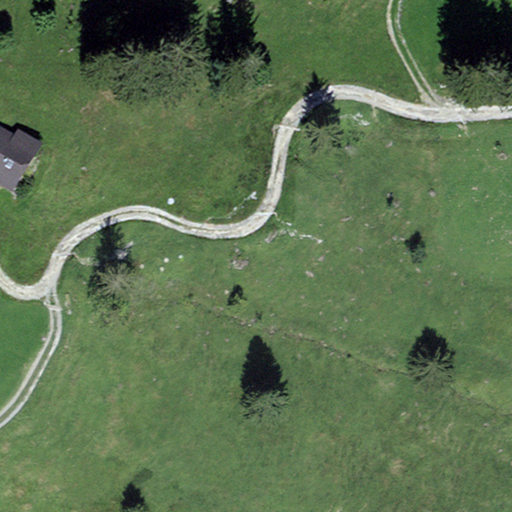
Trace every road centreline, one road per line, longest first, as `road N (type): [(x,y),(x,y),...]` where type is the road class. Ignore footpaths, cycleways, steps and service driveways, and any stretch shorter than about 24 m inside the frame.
road 1 (track): [(511,112),(426,116),(337,86),(284,114),(268,195),(259,219),(241,229),(199,228),(133,210),(94,220),(60,242),(53,289),(7,286),(0,266)]
road 2 (track): [(53,289),(53,325),(0,417)]
